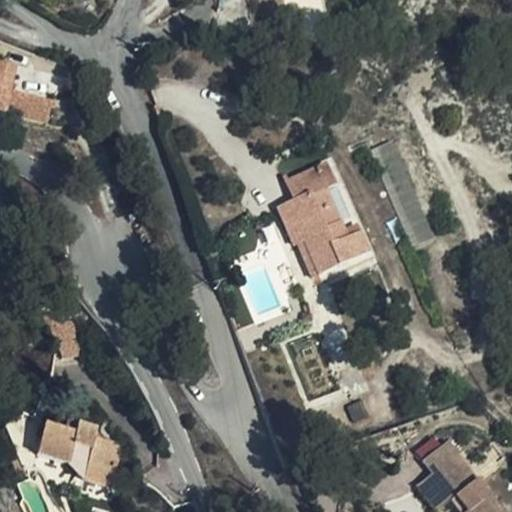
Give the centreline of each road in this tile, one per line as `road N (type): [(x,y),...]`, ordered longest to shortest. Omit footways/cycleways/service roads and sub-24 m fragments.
road 1 (unclassified): [(228,405),(234,383),(113,52)]
road 2 (tertiary): [(82,244),(210,511)]
road 3 (unclassified): [(82,244),(106,243),(116,254),(209,407),(228,405)]
road 4 (tertiary): [(0,160),(40,180),(82,244)]
road 5 (residential): [(228,405),(285,511)]
